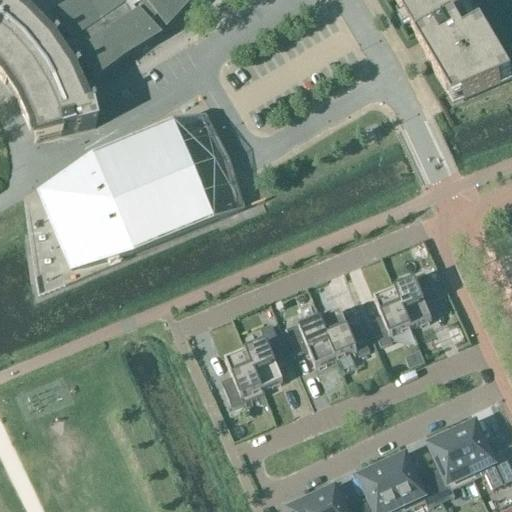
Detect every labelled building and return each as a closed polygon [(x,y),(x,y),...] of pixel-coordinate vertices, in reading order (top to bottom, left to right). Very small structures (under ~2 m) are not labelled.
[(0,0),(0,82),(2,85),(7,91),(9,94),(13,100),(17,106),(15,107),(17,109),(28,134),(28,135),(33,133),(36,147),(93,133),(88,113),(78,91),(73,78),(70,74),(80,67),(90,82),(147,43),(143,37),(156,25),(162,30),(193,0),(99,0),(55,30),(68,49),(58,56),(52,46),(51,45),(44,51),(23,28),(30,20),(23,14),(16,22),(0,10),(0,0)] [(447,98),(507,73),(463,0),(383,0),(408,41),(412,39),(447,98)] [(90,169),(91,174),(68,183),(41,199),(48,218),(77,272),(126,256),(128,261),(238,216),(200,124),(90,169)] [(395,296),(411,334),(432,326),(423,305),(434,300),(425,278),(413,283),(415,287),(395,296)] [(411,334),(395,296),(374,304),(383,325),(372,330),(381,352),(393,347),(391,342),(411,334)] [(342,318),(321,327),(337,365),(357,357),(359,362),(370,357),(361,335),(350,339),(342,318)] [(299,330),(287,335),(296,357),(307,353),(316,374),(337,365),(321,327),(318,319),(298,327),(299,330)] [(265,344),(244,353),(246,357),(262,396),(283,387),(275,366),(285,362),(276,340),(274,336),(273,331),(261,336),(265,344)] [(234,387),(224,391),(233,413),(264,400),(262,396),(246,357),(226,366),(234,387)] [(421,358),(407,363),(411,373),(425,368),(421,358)] [(452,441),(473,486),(486,480),(492,495),(511,486),(511,476),(511,475),(500,451),(487,457),(475,430),(452,441)] [(430,483),(441,508),(455,502),(452,496),(473,486),(452,441),(431,451),(443,477),(430,483)] [(383,473),(400,511),(417,511),(426,508),(427,511),(432,511),(441,508),(430,483),(417,489),(405,462),(383,473)] [(367,511),(400,511),(383,473),(360,483),(373,510),(367,511)] [(313,505),(316,511),(342,511),(335,495),(313,505)]
